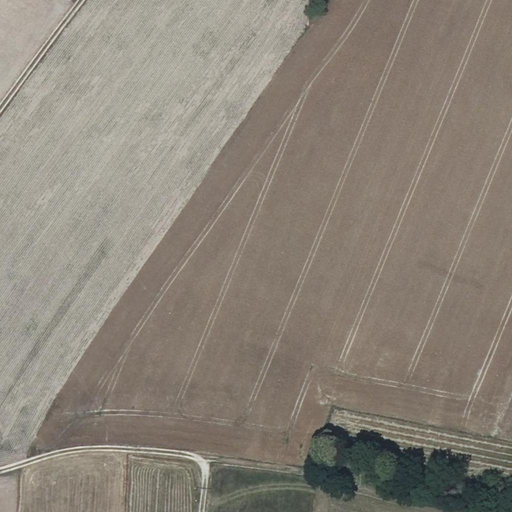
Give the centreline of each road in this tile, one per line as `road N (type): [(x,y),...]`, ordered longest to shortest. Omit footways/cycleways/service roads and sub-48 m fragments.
road 1 (track): [(0,473),(108,450),(184,457)]
road 2 (track): [(0,115),(86,0)]
